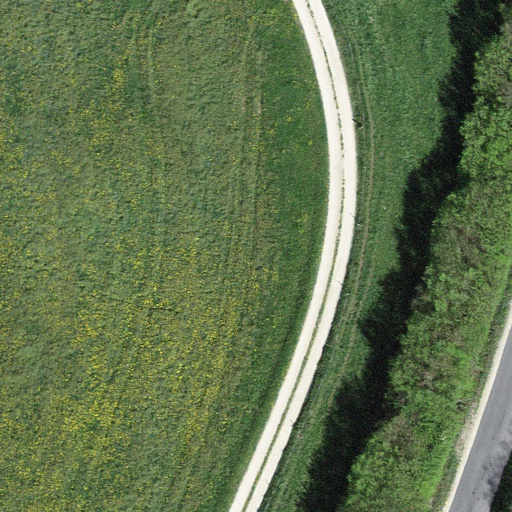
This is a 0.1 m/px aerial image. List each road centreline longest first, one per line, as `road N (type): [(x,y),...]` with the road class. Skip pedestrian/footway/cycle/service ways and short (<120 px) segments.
road 1 (track): [(237,511),(285,407),(338,241),(335,98),(297,0)]
road 2 (unclassified): [(471,511),(511,392)]
